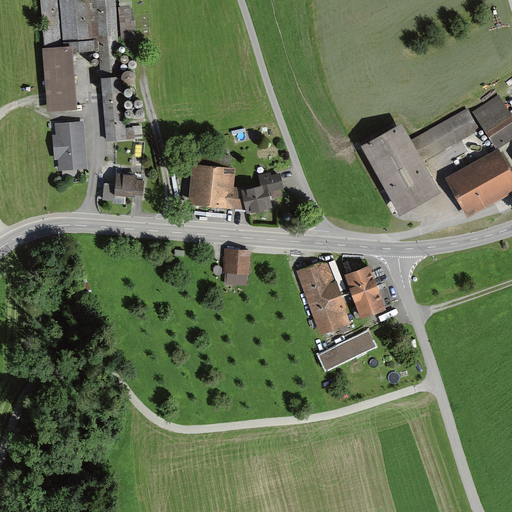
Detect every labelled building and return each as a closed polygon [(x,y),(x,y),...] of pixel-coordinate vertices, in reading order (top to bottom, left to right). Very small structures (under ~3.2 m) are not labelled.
[(40,0),(50,111),(75,109),(71,53),(100,50),(107,144),(127,143),(115,0),(40,0)] [(402,124),(361,149),(402,216),(443,192),(424,162),(484,126),(499,150),(511,142),(511,115),(500,96),(471,113),(469,109),(413,143),(402,124)] [(55,124),(60,172),(88,169),(83,121),(55,124)] [(511,172),(500,151),(448,179),(469,217),(511,194),(511,172)] [(233,157),(200,154),(198,167),(195,166),(193,207),(248,210),(250,214),(274,208),(272,191),(285,190),(283,175),(274,176),(273,172),(262,177),(264,184),(242,190),(235,189),(237,169),(233,168),(233,157)] [(117,185),(104,184),(102,201),(115,202),(116,199),(135,201),(135,196),(143,197),(144,182),(140,181),(140,177),(118,175),(117,185)] [(253,250),(226,249),(224,272),(231,272),(230,284),(248,285),(249,274),(252,274),(253,250)] [(319,263),(297,273),(322,338),(350,328),(331,265),(319,263)] [(371,267),(348,275),(363,318),(386,310),(371,267)] [(371,334),(323,355),(329,369),(377,348),(371,334)]
